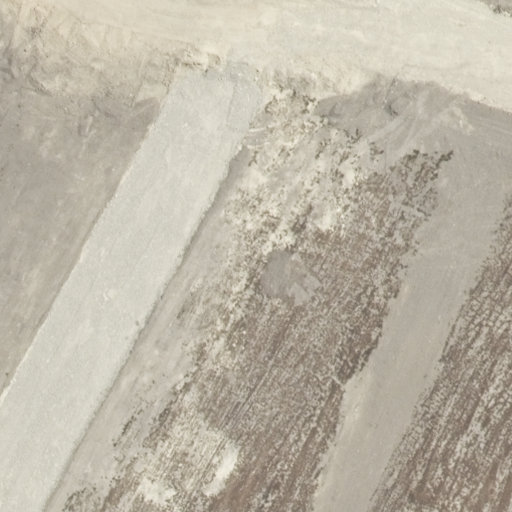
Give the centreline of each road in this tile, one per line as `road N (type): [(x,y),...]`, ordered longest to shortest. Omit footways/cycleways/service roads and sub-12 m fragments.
road 1 (unknown): [(310,6),(5,511)]
road 2 (unknown): [(511,57),(302,0)]
